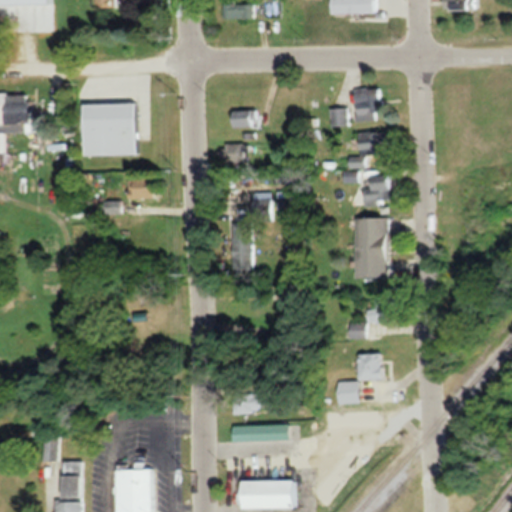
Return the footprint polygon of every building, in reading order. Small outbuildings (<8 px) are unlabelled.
[(333,0),(333,13),(377,13),(377,0),(333,0)] [(478,10),(477,0),(446,0),(446,10),(478,10)] [(256,1),(224,1),(224,17),(256,17),(256,1)] [(385,88),(358,88),(358,121),(377,121),(377,111),(385,111),(385,88)] [(42,110),(31,110),(31,94),(0,93),(0,132),(42,132),(42,110)] [(139,103),(86,103),(86,155),(139,155),(139,103)] [(333,108),(333,126),(350,126),(350,108),(333,108)] [(235,126),(259,126),(259,110),(235,110),(235,126)] [(390,153),(390,130),(362,130),(362,153),(390,153)] [(223,144),(223,164),(248,164),(248,144),(223,144)] [(374,187),(366,187),(366,205),(393,205),(393,175),(374,175),(374,187)] [(158,177),(132,177),(132,197),(158,197),(158,177)] [(255,216),(275,216),(275,193),(255,193),(255,216)] [(395,277),(394,217),(358,217),(358,278),(395,277)] [(235,223),(235,272),(256,272),(256,223),(235,223)] [(377,307),(371,307),(371,322),(396,322),(396,297),(377,297),(377,307)] [(369,322),(354,322),(354,337),(369,337),(369,322)] [(388,353),(363,353),(363,378),(388,378),(388,353)] [(364,403),(364,380),(343,380),(343,403),(364,403)] [(269,395),(237,395),(237,412),(269,412),(269,395)] [(294,424),(236,425),(236,441),(294,440),(294,424)] [(60,436),(45,436),(45,460),(60,460),(60,436)] [(57,511),(85,511),(85,461),(66,461),(66,500),(57,500),(57,511)] [(119,469),(119,511),(156,511),(157,469),(119,469)] [(246,481),(246,508),(298,508),(298,481),(246,481)]
